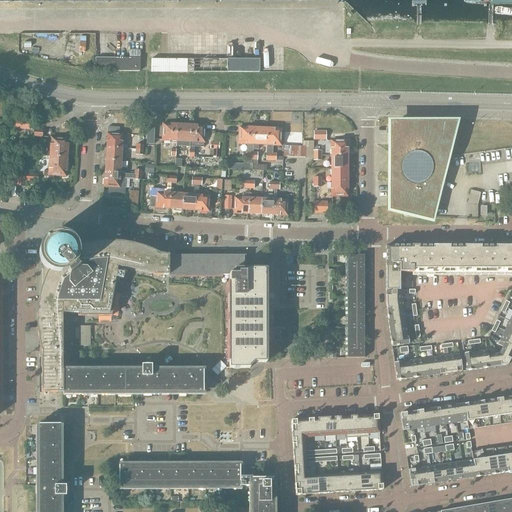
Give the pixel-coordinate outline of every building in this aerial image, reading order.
[(511,0),(450,0),(451,19),(511,18),(511,0)] [(116,59),(116,71),(139,71),(139,51),(129,51),(129,59),(116,59)] [(116,59),(96,59),(95,70),(96,71),(116,71),(116,59)] [(160,59),(151,59),(151,71),(187,72),(187,59),(160,59)] [(227,59),(187,59),(187,72),(227,72),(227,59)] [(227,59),(227,72),(259,72),(259,60),(227,59)] [(32,122),(18,121),(14,121),(13,129),(31,130),(32,122)] [(176,142),(177,125),(162,124),(162,141),(176,142)] [(177,125),(176,142),(176,147),(189,147),(190,147),(191,125),(177,125)] [(189,150),(190,150),(189,157),(194,157),(194,147),(203,148),(203,143),(204,143),(205,126),(191,125),(190,147),(189,147),(189,150)] [(455,126),(389,126),(389,151),(396,155),(403,159),(402,162),(401,163),(400,163),(399,164),(399,165),(399,166),(399,167),(400,167),(400,169),(400,170),(400,171),(401,173),(401,174),(402,175),(402,176),(403,177),(389,174),(389,209),(425,218),(432,219),(432,217),(433,216),(440,187),(423,183),(425,182),(426,181),(427,180),(428,179),(429,178),(430,177),(430,175),(431,174),(431,173),(432,171),(432,170),(432,169),(432,167),(432,166),(431,164),(431,163),(430,162),(429,160),(429,159),(447,157),(455,126)] [(107,133),(106,148),(126,149),(126,147),(122,147),(123,135),(119,134),(119,128),(108,127),(107,133)] [(252,153),(253,145),(253,128),(239,127),(238,144),(248,145),(247,163),(243,163),(242,169),(242,170),(252,170),(252,165),(252,160),(253,153),(252,153)] [(267,129),(253,128),(253,145),(267,146),(267,129)] [(267,129),(267,146),(281,146),(282,129),(267,129)] [(314,133),(314,141),(326,140),(326,132),(314,133)] [(49,156),(68,157),(69,152),(68,149),(69,139),(50,137),(49,156)] [(331,155),(348,155),(348,141),(331,141),(331,155)] [(126,149),(106,148),(105,160),(121,161),(122,151),(126,151),(126,149)] [(331,169),(348,169),(348,155),(331,155),(331,169)] [(68,157),(49,156),(48,172),(45,171),(44,175),(44,176),(67,177),(67,167),(68,164),(68,157)] [(224,169),(242,169),(243,163),(231,163),(231,160),(224,159),(224,160),(221,160),(221,166),(224,166),(224,169)] [(120,172),(121,161),(105,160),(104,173),(125,174),(125,172),(120,172)] [(153,166),(145,165),(144,174),(153,174),(153,166)] [(348,169),(331,169),(331,183),(348,183),(348,169)] [(17,173),(16,186),(24,186),(24,181),(37,182),(38,175),(17,173)] [(141,180),(141,175),(134,175),(125,174),(104,173),(103,187),(104,187),(103,192),(113,193),(114,188),(125,188),(125,179),(141,180)] [(170,189),(171,183),(171,177),(167,177),(166,187),(168,189),(168,193),(156,192),(156,198),(150,197),(150,207),(155,208),(169,209),(170,189)] [(193,195),(183,194),(182,210),(195,211),(197,179),(192,178),(191,185),(194,185),(193,195)] [(198,195),(198,191),(198,185),(201,186),(201,183),(213,184),(214,182),(209,181),(210,179),(197,179),(195,211),(208,212),(210,196),(198,195)] [(249,181),(244,181),(244,188),(246,188),(246,198),(234,198),(233,214),(247,214),(248,194),(249,181)] [(279,183),(274,182),(274,189),(274,195),(273,215),(287,216),(288,200),(276,200),(276,195),(276,189),(279,190),(279,183)] [(348,183),(331,183),(331,197),(348,197),(348,183)] [(169,209),(182,210),(183,194),(172,193),(173,189),(170,189),(169,209)] [(138,206),(138,190),(129,190),(129,206),(138,206)] [(471,190),(468,201),(478,204),(481,192),(471,190)] [(250,198),(250,194),(248,194),(247,214),(260,215),(261,199),(250,198)] [(261,199),(260,215),(273,215),(274,195),(268,195),(268,199),(261,199)] [(327,213),(327,202),(314,202),(314,213),(327,213)] [(62,393),(62,371),(62,368),(62,314),(77,314),(77,316),(111,316),(117,283),(114,283),(117,268),(153,274),(153,275),(168,275),(168,255),(159,254),(153,251),(147,249),(142,247),(139,246),(135,245),(131,244),(127,243),(124,243),(120,242),(116,242),(113,242),(109,242),(105,242),(102,242),(94,242),(76,239),(76,240),(77,240),(74,241),(73,239),(72,239),(71,238),(70,237),(68,236),(67,235),(66,235),(64,234),(62,234),(61,234),(59,233),(57,233),(55,234),(53,234),(52,235),(50,235),(49,236),(47,237),(46,238),(44,239),(43,241),(42,242),(41,244),(40,245),(40,247),(39,249),(39,250),(38,252),(38,254),(38,256),(39,257),(39,259),(40,261),(40,262),(41,264),(42,265),(43,267),(42,269),(41,269),(41,287),(40,293),(39,297),(38,301),(37,305),(37,309),(37,313),(36,317),(36,321),(37,325),(37,329),(37,333),(38,337),(38,341),(39,343),(40,346),(41,353),(41,393),(62,393)] [(511,246),(510,246),(480,246),(464,246),(449,246),(432,246),(418,246),(417,246),(412,246),(411,246),(385,246),(385,254),(385,259),(385,267),(385,291),(399,291),(399,290),(399,273),(405,273),(412,273),(412,270),(511,269),(511,246)] [(168,249),(168,255),(168,275),(195,275),(195,255),(174,255),(174,249),(168,249)] [(229,283),(229,323),(265,323),(265,309),(265,269),(245,269),(244,269),(244,256),(245,256),(245,255),(195,255),(195,275),(229,275),(229,283)] [(345,255),(345,266),(366,266),(366,263),(364,263),(364,255),(345,255)] [(366,266),(345,266),(345,276),(364,276),(364,269),(366,269),(366,266)] [(345,276),(345,286),(366,286),(366,283),(364,283),(364,276),(345,276)] [(366,286),(345,286),(345,296),(364,296),(364,289),(366,289),(366,286)] [(385,303),(402,302),(403,290),(399,290),(399,291),(385,291),(385,296),(385,303)] [(345,296),(345,306),(366,307),(366,303),(364,303),(364,296),(345,296)] [(387,314),(404,312),(402,302),(385,303),(386,309),(387,314)] [(366,307),(345,306),(345,317),(364,317),(364,309),(366,309),(366,307)] [(405,322),(404,312),(387,314),(388,320),(388,325),(405,322)] [(345,317),(345,327),(366,327),(366,324),(364,324),(364,317),(345,317)] [(388,325),(390,335),(407,333),(405,322),(388,325)] [(229,323),(229,362),(229,368),(249,368),(249,366),(253,363),(265,363),(265,323),(229,323)] [(78,326),(78,339),(78,346),(90,346),(90,326),(78,326)] [(366,327),(345,327),(345,337),(364,337),(364,330),(366,330),(366,327)] [(499,340),(499,341),(504,343),(511,346),(511,334),(506,332),(504,331),(502,335),(501,336),(499,340)] [(407,338),(407,333),(390,335),(390,340),(391,347),(408,344),(408,338),(407,338)] [(345,337),(345,347),(366,347),(366,344),(364,344),(364,337),(345,337)] [(511,354),(511,353),(511,346),(504,343),(501,348),(498,354),(503,360),(506,365),(508,363),(511,354)] [(366,347),(345,347),(345,358),(364,358),(364,350),(366,350),(366,347)] [(476,364),(477,369),(479,369),(488,368),(487,363),(486,356),(486,351),(474,352),(476,364)] [(465,366),(465,371),(468,371),(477,369),(476,364),(474,352),(463,354),(465,366)] [(461,372),(460,367),(458,354),(447,356),(449,369),(449,373),(458,372),(461,372)] [(488,368),(489,368),(499,366),(506,365),(503,360),(498,354),(491,355),(486,356),(487,363),(488,368)] [(447,356),(436,357),(438,370),(439,375),(448,373),(449,373),(449,369),(447,356)] [(439,375),(438,370),(436,357),(426,359),(428,372),(428,376),(438,375),(439,375)] [(421,359),(415,360),(417,377),(422,377),(428,376),(428,372),(426,359),(424,359),(421,359)] [(407,379),(417,377),(415,360),(409,361),(405,362),(407,379)] [(220,361),(211,370),(217,376),(226,367),(220,361)] [(407,379),(405,362),(400,363),(400,362),(394,363),(396,381),(403,380),(407,379)] [(141,371),(62,371),(62,393),(141,392),(141,395),(141,392),(142,392),(142,391),(150,391),(150,392),(203,392),(203,371),(151,371),(151,365),(148,365),(144,365),(141,365),(141,371)] [(222,382),(218,378),(216,376),(210,382),(216,388),(222,382)] [(502,398),(496,399),(498,412),(499,416),(509,415),(508,410),(507,398),(502,399),(502,398)] [(486,401),(485,401),(487,413),(488,418),(499,416),(498,412),(496,399),(496,400),(486,401)] [(479,402),(475,403),(476,415),(477,420),(488,418),(487,413),(485,401),(479,402)] [(470,403),(464,404),(464,407),(466,417),(466,416),(467,420),(467,421),(477,420),(476,415),(475,403),(470,403)] [(464,404),(453,406),(456,423),(466,421),(467,421),(467,420),(466,416),(466,417),(464,407),(464,404)] [(453,406),(443,408),(445,424),(456,423),(453,406)] [(443,408),(432,409),(434,426),(445,424),(443,408)] [(422,411),(421,411),(424,428),(434,426),(432,409),(422,411)] [(416,412),(411,412),(413,429),(424,428),(421,411),(416,412)] [(406,413),(399,414),(400,420),(401,420),(402,431),(408,430),(413,429),(411,412),(406,413)] [(378,419),(378,415),(375,415),(366,416),(367,421),(367,434),(369,433),(379,433),(378,419)] [(366,416),(362,416),(358,416),(355,417),(356,419),(357,434),(359,434),(367,434),(367,421),(366,416)] [(342,417),(338,418),(335,418),(334,418),(334,419),(334,421),(334,428),(335,432),(335,436),(338,435),(346,435),(345,421),(345,417),(342,417)] [(350,417),(348,417),(345,417),(345,421),(346,435),(348,435),(357,434),(356,419),(355,417),(354,417),(350,417)] [(323,419),(323,421),(324,436),(331,436),(335,436),(335,432),(334,428),(334,421),(334,419),(334,418),(330,418),(325,418),(323,419)] [(302,431),(302,432),(303,437),(313,437),(313,431),(312,421),(312,419),(302,420),(302,421),(302,431)] [(312,421),(313,431),(313,437),(316,437),(324,436),(323,421),(323,419),(312,419),(312,421)] [(302,420),(296,420),(291,420),(291,433),(295,433),(302,432),(302,431),(302,421),(302,420)] [(501,431),(498,423),(478,428),(480,438),(496,434),(495,432),(501,431)] [(38,425),(38,511),(59,511),(60,496),(65,496),(65,486),(60,486),(59,425),(38,425)] [(303,444),(303,442),(303,437),(302,432),(295,433),(291,433),(292,445),(297,444),(303,444)] [(292,445),(293,456),(297,456),(304,456),(304,452),(303,444),(297,444),(292,445)] [(505,455),(494,457),(495,462),(497,474),(507,473),(505,460),(505,455)] [(494,457),(483,459),(484,464),(486,476),(490,475),(497,474),(495,462),(494,457)] [(297,459),(293,459),(293,468),(294,471),(297,471),(305,471),(305,465),(305,463),(305,462),(304,459),(297,459)] [(483,459),(473,460),(473,461),(474,465),(473,465),(475,477),(481,476),(486,476),(484,464),(483,459)] [(472,461),(462,462),(464,479),(475,477),(473,465),(474,465),(473,461),(473,460),(472,461)] [(462,462),(451,464),(454,481),(464,479),(462,462)] [(451,464),(441,465),(443,482),(454,481),(451,464)] [(272,511),(273,496),(273,478),(252,478),(252,470),(240,470),(240,467),(240,465),(118,465),(118,487),(240,486),(251,486),(251,511),(272,511)] [(441,465),(430,467),(432,484),(433,484),(443,482),(441,465)] [(430,467),(419,469),(422,485),(427,485),(432,484),(430,467)] [(414,469),(408,470),(410,481),(409,481),(410,487),(417,486),(422,485),(419,469),(414,469)] [(295,483),(297,483),(305,482),(305,477),(305,471),(297,471),(294,471),(294,483),(295,483)] [(370,473),(370,485),(371,491),(379,490),(382,490),(382,485),(381,472),(370,473)] [(370,485),(370,473),(359,474),(360,485),(360,491),(369,491),(371,491),(370,485)] [(348,492),(349,492),(349,485),(348,474),(337,475),(338,485),(338,489),(338,493),(348,492)] [(348,474),(349,485),(349,492),(359,492),(360,491),(360,485),(359,474),(348,474)] [(337,475),(327,476),(327,485),(328,493),(338,493),(338,489),(338,485),(337,475)] [(305,477),(305,482),(305,485),(306,495),(308,495),(317,494),(316,485),(316,476),(305,477)] [(328,493),(327,485),(327,476),(316,476),(316,485),(317,494),(318,494),(328,493)] [(294,485),(295,491),(295,495),(297,495),(306,495),(305,485),(305,482),(297,483),(295,483),(294,483),(294,485)] [(495,511),(506,511),(504,500),(494,502),(495,511)] [(483,504),(484,511),(495,511),(494,502),(483,504)]
